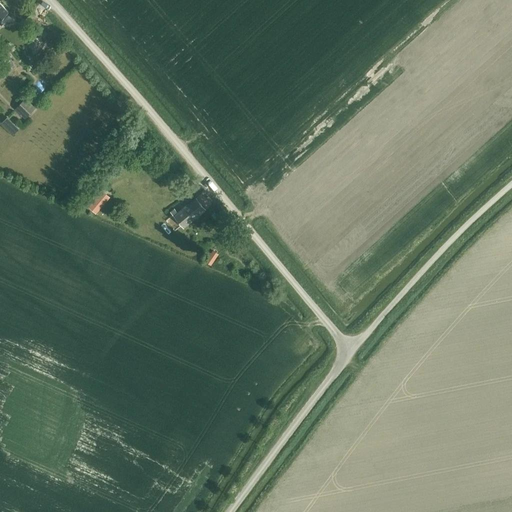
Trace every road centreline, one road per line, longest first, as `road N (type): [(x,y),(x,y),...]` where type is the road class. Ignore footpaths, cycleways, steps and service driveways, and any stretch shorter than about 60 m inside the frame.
road 1 (unclassified): [(349,351),(51,0)]
road 2 (unclassified): [(349,351),(511,176)]
road 3 (unclassified): [(229,511),(349,351)]
